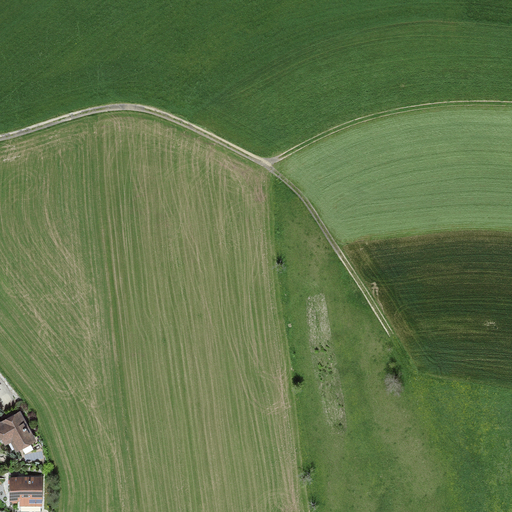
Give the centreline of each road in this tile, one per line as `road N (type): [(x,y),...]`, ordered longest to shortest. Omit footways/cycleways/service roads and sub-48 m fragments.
road 1 (track): [(0,138),(127,106),(158,112),(265,163)]
road 2 (track): [(265,163),(356,119),(477,101),(511,104)]
road 3 (track): [(265,163),(295,188),(395,340)]
